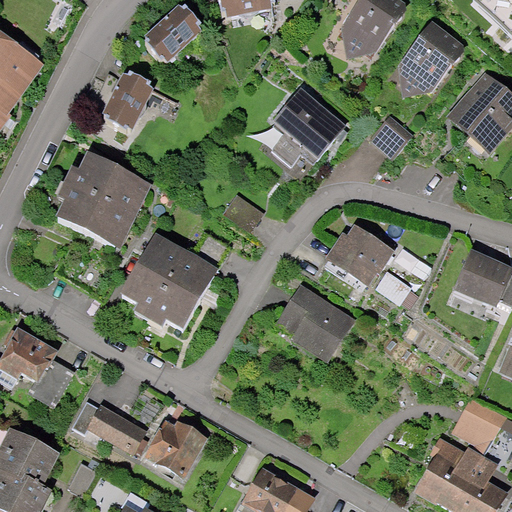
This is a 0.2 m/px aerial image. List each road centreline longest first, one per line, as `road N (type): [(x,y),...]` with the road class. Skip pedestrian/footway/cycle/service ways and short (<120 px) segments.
road 1 (residential): [(511,233),(341,187),(269,266),(189,395)]
road 2 (residential): [(0,231),(121,0)]
road 3 (residential): [(390,511),(189,395)]
road 4 (residential): [(189,395),(0,285)]
